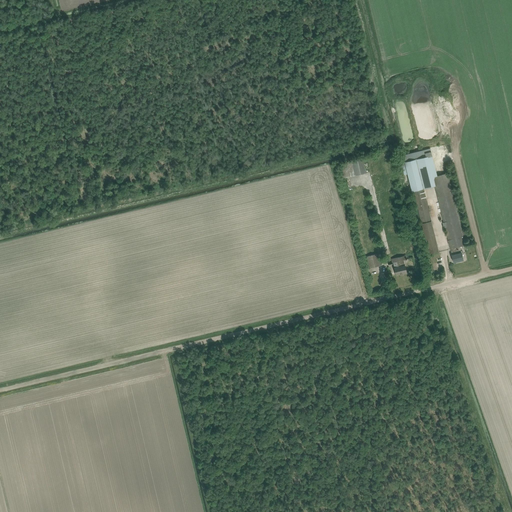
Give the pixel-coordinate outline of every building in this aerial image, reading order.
[(414,191),(419,211),(428,209),(423,188),(421,178),(417,164),(431,160),(433,160),(430,148),(427,149),(422,150),(403,155),(400,155),(400,156),(404,175),(405,175),(407,174),(412,191),(414,191)] [(352,161),(356,175),(366,173),(363,158),(352,161)] [(433,176),(451,252),(461,249),(460,246),(465,245),(447,172),(433,176)] [(429,254),(439,251),(431,221),(421,223),(429,254)] [(453,259),(453,260),(454,262),(463,260),(462,253),(463,252),(463,251),(461,251),(461,249),(451,252),(452,255),(451,256),(452,259),(453,259)] [(366,257),(366,258),(367,264),(368,269),(381,266),(381,263),(382,263),(381,259),(380,259),(379,257),(378,253),(377,253),(377,254),(366,256),(366,257)] [(395,268),(394,268),(396,275),(402,274),(403,274),(407,273),(405,265),(404,260),(407,259),(407,258),(406,255),(391,259),(392,263),(393,262),(395,268)]
